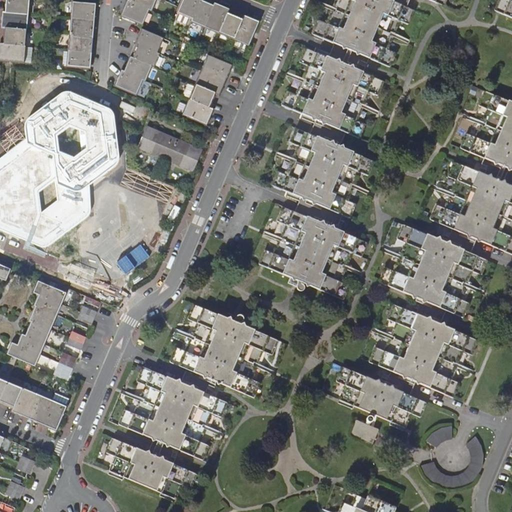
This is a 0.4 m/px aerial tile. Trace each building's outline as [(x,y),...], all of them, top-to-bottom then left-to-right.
[(29,0),(6,0),(6,13),(28,15),(29,0)] [(122,15),(143,24),(149,10),(128,0),(122,15)] [(128,0),(149,10),(152,11),(156,0),(128,0)] [(183,0),(178,13),(193,19),(201,0),(183,0)] [(207,0),(201,0),(193,19),(192,21),(205,27),(215,3),(207,0)] [(414,10),(406,7),(390,0),(337,0),(327,23),(319,19),(313,34),(333,43),(363,56),(390,67),(396,52),(387,48),(399,21),(408,24),(414,10)] [(511,0),(509,0),(510,0),(509,0),(499,0),(495,11),(511,18),(511,0)] [(96,4),(73,2),(71,19),(95,21),(96,4)] [(220,33),(228,13),(230,9),(215,3),(205,27),(220,33)] [(28,15),(6,13),(3,13),(1,28),(5,29),(27,31),(28,15)] [(228,13),(220,33),(234,40),(243,19),(228,13)] [(259,22),(258,22),(244,15),(243,19),(234,40),(249,46),(259,22)] [(70,35),(93,36),(95,21),(71,19),(70,35)] [(27,31),(5,29),(4,45),(26,46),(27,31)] [(164,39),(142,30),(136,44),(157,53),(164,39)] [(34,32),(27,31),(26,46),(32,47),(34,32)] [(69,50),(92,52),(93,36),(70,35),(69,50)] [(333,43),(327,57),(357,70),(363,56),(333,43)] [(0,60),(1,60),(31,63),(32,47),(26,46),(4,45),(0,44),(0,60)] [(152,66),(154,67),(160,55),(157,53),(136,44),(130,57),(152,66)] [(383,81),(357,70),(327,57),(307,48),(301,63),(308,66),(297,94),(288,91),(283,105),(316,120),(340,130),(359,138),(365,124),(356,120),(368,92),(377,95),(383,81)] [(68,66),(87,68),(91,68),(92,52),(69,50),(69,52),(64,51),(63,63),(68,64),(68,66)] [(232,66),(208,56),(202,71),(226,81),(232,66)] [(143,80),(145,81),(152,66),(130,57),(124,72),(143,80)] [(115,86),(137,95),(143,80),(124,72),(122,71),(115,86)] [(196,85),(216,94),(220,96),(226,81),(202,71),(196,85)] [(145,81),(143,80),(137,95),(143,97),(150,83),(145,81)] [(216,94),(196,85),(189,100),(210,109),(216,94)] [(459,147),(491,161),(511,170),(511,102),(483,91),(477,105),(486,109),(474,137),(465,133),(459,147)] [(0,220),(10,224),(11,230),(16,232),(21,229),(22,240),(33,244),(41,238),(51,242),(61,235),(60,225),(38,215),(36,192),(55,178),(59,176),(76,183),(91,172),(96,174),(113,161),(108,115),(76,102),(76,97),(65,92),(47,105),(47,112),(30,125),(32,148),(26,145),(13,155),(13,161),(3,157),(0,158),(0,220)] [(210,109),(189,100),(183,114),(207,125),(213,110),(210,109)] [(337,137),(340,130),(316,120),(313,127),(310,134),(334,144),(337,137)] [(203,151),(148,127),(139,148),(194,172),(203,151)] [(374,161),(334,144),(310,134),(296,128),(290,143),(299,147),(287,174),(278,171),(272,185),(306,200),(342,215),(349,218),(356,203),(347,199),(359,172),(368,176),(374,161)] [(509,186),(511,178),(511,170),(491,161),(485,175),(509,186)] [(511,187),(509,186),(485,175),(453,162),(446,177),(455,180),(444,208),(435,205),(429,219),(451,229),(475,239),(511,254),(511,236),(509,236),(511,228),(511,187)] [(77,188),(96,174),(91,172),(76,183),(59,176),(55,178),(77,188)] [(336,229),(342,215),(306,200),(300,214),(336,229)] [(291,281),(290,283),(299,287),(301,282),(342,300),(348,285),(339,281),(351,253),(360,257),(367,242),(336,229),(300,214),(284,207),(278,221),(286,225),(274,253),(265,250),(259,264),(289,277),(288,280),(291,281)] [(0,225),(11,230),(10,224),(0,220),(0,225)] [(485,259),(470,252),(446,242),(403,224),(396,239),(405,243),(393,271),(384,267),(378,282),(421,299),(445,310),(461,316),(467,302),(458,298),(470,270),(479,274),(485,259)] [(471,249),(475,239),(451,229),(447,240),(446,242),(470,252),(471,249)] [(0,278),(5,281),(10,270),(0,265),(0,278)] [(38,295),(61,304),(66,293),(38,281),(33,293),(38,295)] [(34,305),(35,306),(57,315),(61,304),(38,295),(34,305)] [(439,324),(445,310),(421,299),(415,314),(439,324)] [(228,314),(226,316),(225,319),(194,305),(187,320),(196,324),(184,352),(175,348),(169,362),(186,370),(210,380),(208,386),(213,389),(216,383),(253,398),(259,384),(250,380),(262,353),(270,356),(277,341),(237,324),(239,319),(228,314)] [(476,339),(439,324),(415,314),(392,305),(386,318),(395,322),(383,351),(374,347),(368,362),(390,371),(414,381),(452,397),(458,382),(449,378),(461,350),(470,354),(476,339)] [(57,315),(35,306),(29,321),(31,322),(50,330),(57,315)] [(81,313),(94,319),(96,313),(97,313),(83,307),(81,313)] [(91,324),(94,319),(81,313),(78,319),(91,324)] [(50,330),(31,322),(25,337),(44,345),(50,330)] [(83,344),(86,338),(73,333),(70,338),(83,344)] [(44,345),(25,337),(22,335),(17,346),(39,355),(44,345)] [(81,350),(83,344),(70,338),(68,344),(81,350)] [(18,359),(32,365),(35,366),(39,355),(17,346),(12,343),(7,354),(18,359)] [(72,370),(75,364),(62,358),(59,364),(72,370)] [(70,375),(72,370),(59,364),(57,370),(70,376),(70,375)] [(425,401),(408,394),(384,384),(342,366),(335,381),(345,385),(339,399),(405,426),(410,412),(420,416),(425,401)] [(226,403),(204,394),(180,384),(142,368),(136,383),(145,386),(133,414),(124,411),(118,425),(153,440),(173,449),(201,460),(207,446),(199,442),(211,414),(219,418),(226,403)] [(204,394),(208,386),(210,380),(186,370),(180,384),(204,394)] [(411,388),(414,381),(390,371),(387,377),(384,384),(408,394),(411,388)] [(8,382),(0,399),(0,402),(13,409),(22,388),(8,382)] [(26,418),(36,395),(39,388),(25,382),(22,388),(13,409),(12,412),(26,418)] [(56,431),(66,407),(69,400),(54,394),(51,401),(41,424),(56,431)] [(36,395),(26,418),(41,424),(51,401),(36,395)] [(357,418),(352,430),(374,440),(379,428),(357,418)] [(452,438),(455,424),(452,424),(448,424),(442,425),(437,427),(433,429),(429,432),(427,435),(423,439),(436,447),(438,444),(440,442),(442,441),(445,439),(448,439),(452,438)] [(374,440),(352,430),(350,434),(372,444),(374,440)] [(480,440),(479,438),(468,448),(469,451),(470,453),(470,456),(470,460),(469,463),(468,467),(465,470),(463,472),(460,474),(458,475),(455,476),(451,476),(447,475),(443,474),(440,472),(437,469),(435,466),(433,462),(419,465),(420,470),(422,474),(425,478),(429,482),(431,484),(434,486),(438,488),(443,490),(448,491),(451,491),(456,490),(463,489),(467,487),(470,485),(474,482),(477,479),(480,475),(482,471),(483,467),(484,463),(485,460),(485,455),(484,449),(482,445),(480,440)] [(174,459),(170,457),(168,463),(146,454),(112,439),(106,454),(114,457),(108,472),(174,500),(180,485),(189,489),(195,475),(172,465),(174,459)] [(153,440),(146,454),(168,463),(170,457),(173,449),(153,440)] [(19,463),(33,469),(35,462),(22,457),(19,463)] [(30,475),(33,469),(19,463),(17,469),(30,475)] [(9,488),(22,494),(25,488),(11,482),(9,488)] [(22,494),(9,488),(6,494),(19,500),(22,494)] [(390,511),(391,511),(392,509),(367,499),(365,501),(354,497),(349,508),(341,504),(337,511),(390,511)]
